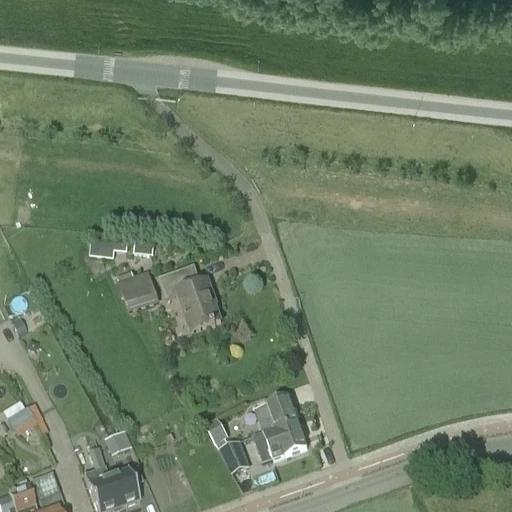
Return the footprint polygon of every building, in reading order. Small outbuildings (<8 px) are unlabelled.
[(91,245),(89,261),(112,263),(113,255),(125,256),(126,248),(91,245)] [(134,249),(134,258),(152,259),(152,250),(134,249)] [(193,272),(157,285),(165,306),(177,301),(190,337),(220,327),(205,285),(199,287),(193,272)] [(129,316),(156,307),(146,279),(119,289),(129,316)] [(262,438),(295,425),(286,400),(265,408),(265,410),(254,414),(262,438)] [(8,425),(24,415),(19,406),(18,406),(2,416),(7,425),(8,425)] [(28,413),(27,413),(30,420),(37,416),(37,415),(34,410),(34,409),(28,413)] [(24,415),(8,425),(14,434),(32,423),(30,420),(27,413),(26,413),(24,415)] [(203,431),(214,450),(215,450),(217,452),(226,446),(225,444),(227,442),(216,423),(203,431)] [(305,452),(295,425),(262,438),(252,441),(262,468),(305,452)] [(123,439),(122,436),(109,442),(116,457),(129,451),(123,439)] [(248,472),(240,446),(217,455),(231,479),(248,472)] [(119,511),(108,481),(106,482),(102,472),(93,476),(96,485),(87,489),(87,488),(86,489),(93,511),(119,511)] [(126,475),(108,481),(119,511),(122,511),(137,507),(139,507),(138,506),(133,491),(141,488),(136,473),(127,476),(127,474),(126,474),(126,475)] [(61,511),(64,511),(51,478),(30,485),(39,511),(61,511)] [(8,495),(7,495),(12,511),(35,511),(31,499),(28,493),(20,496),(12,492),(7,494),(8,495)] [(12,511),(7,495),(0,498),(0,511),(12,511)]
